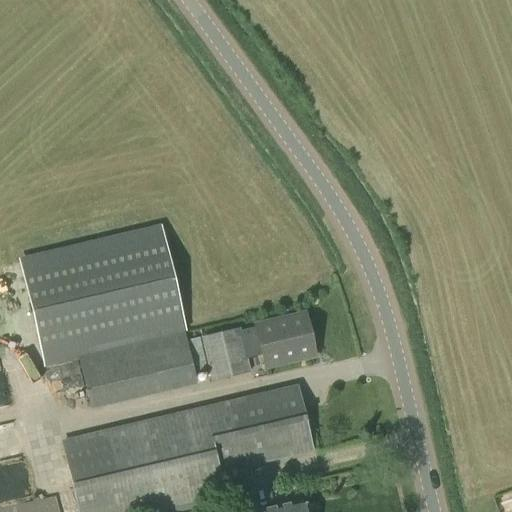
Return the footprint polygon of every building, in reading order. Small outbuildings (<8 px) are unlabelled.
[(44,365),(78,357),(183,332),(158,226),(19,258),(44,365)] [(315,357),(306,315),(257,326),(258,327),(240,331),(239,328),(200,337),(210,382),(250,372),(247,359),(262,355),(265,368),(283,364),(315,357)] [(78,511),(173,511),(223,500),(216,474),(309,451),(294,389),(62,446),(78,511)] [(21,424),(0,427),(0,462),(27,457),(21,424)] [(62,511),(57,489),(0,503),(0,511),(62,511)] [(304,511),(302,499),(248,511),(304,511)] [(220,511),(219,502),(190,509),(191,511),(220,511)]
